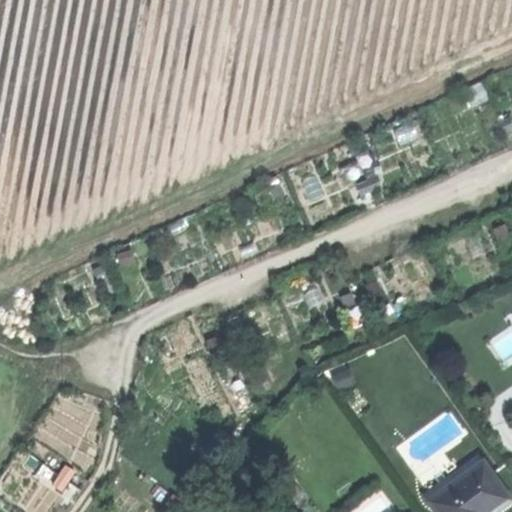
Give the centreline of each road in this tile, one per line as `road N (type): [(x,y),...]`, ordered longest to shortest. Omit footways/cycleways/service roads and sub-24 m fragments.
road 1 (track): [(511,161),(158,314),(137,331),(126,362)]
road 2 (track): [(126,362),(110,471),(81,511)]
